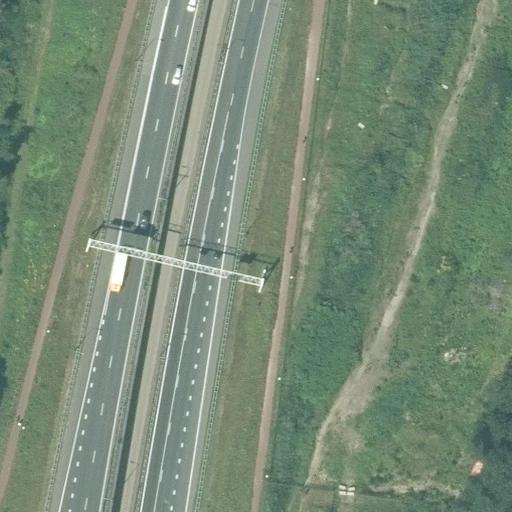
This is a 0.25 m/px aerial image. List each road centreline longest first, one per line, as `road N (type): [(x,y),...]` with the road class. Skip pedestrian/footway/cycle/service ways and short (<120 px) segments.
road 1 (motorway): [(154,511),(253,0)]
road 2 (unclassified): [(122,511),(219,0)]
road 3 (motorway): [(182,0),(85,511)]
